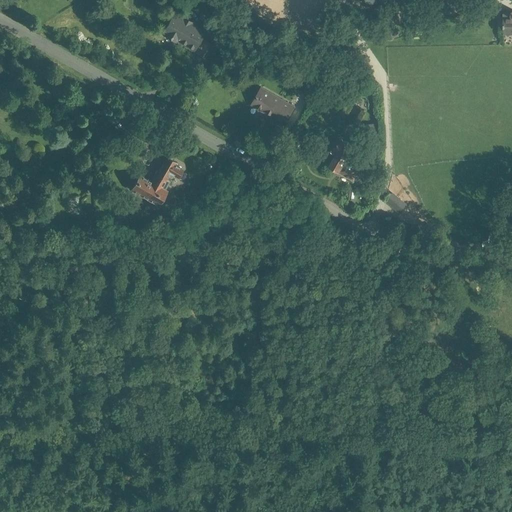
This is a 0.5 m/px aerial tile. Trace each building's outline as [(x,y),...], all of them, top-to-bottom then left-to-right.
[(502,34),(511,34),(511,10),(509,12),(502,13),(502,34)] [(164,34),(195,51),(197,46),(203,49),(199,56),(205,60),(214,46),(201,39),(206,32),(176,14),(164,34)] [(262,51),(250,44),(244,55),(250,58),(254,51),(260,54),(262,51)] [(307,80),(312,83),(315,77),(309,74),(307,80)] [(310,101),(321,81),(316,77),(305,98),(310,101)] [(285,124),(294,107),(261,89),(252,105),(266,113),(266,114),(267,114),(267,113),(270,114),(270,116),(285,124)] [(370,150),(377,149),(379,149),(377,124),(370,124),(365,125),(365,130),(367,130),(367,137),(366,137),(367,150),(370,150)] [(341,139),(330,149),(335,155),(337,154),(330,167),(338,171),(338,172),(354,181),(362,162),(361,161),(349,154),(348,154),(352,151),(341,139)] [(171,173),(178,178),(183,169),(175,165),(177,163),(167,157),(156,175),(155,174),(151,181),(140,175),(132,190),(158,205),(167,191),(165,189),(169,182),(166,180),(171,173)] [(457,199),(457,197),(456,176),(456,174),(436,175),(437,200),(457,199)] [(476,175),(456,176),(457,197),(477,196),(476,175)] [(348,190),(347,202),(355,203),(356,188),(350,188),(348,190)] [(385,201),(398,212),(403,205),(391,194),(385,201)]
